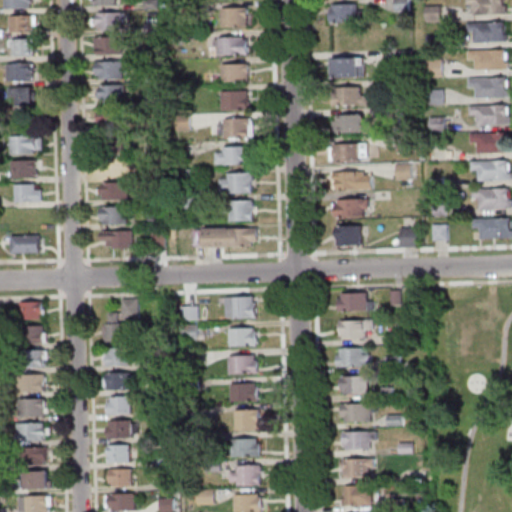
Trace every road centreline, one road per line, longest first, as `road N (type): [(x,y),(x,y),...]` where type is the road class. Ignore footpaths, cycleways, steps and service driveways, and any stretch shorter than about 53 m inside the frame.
road 1 (residential): [(309,511),(292,0)]
road 2 (residential): [(511,264),(77,279)]
road 3 (residential): [(77,279),(69,0)]
road 4 (residential): [(83,511),(77,279)]
